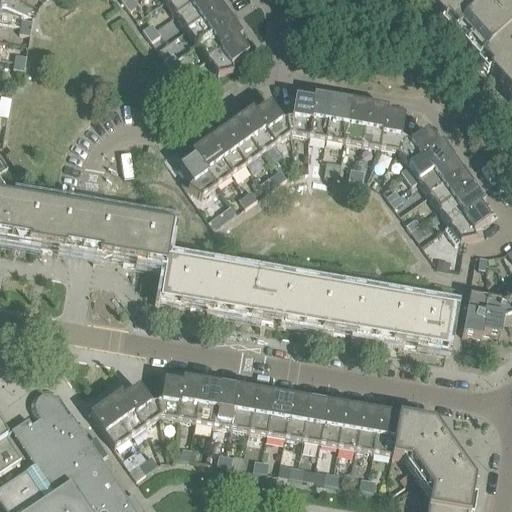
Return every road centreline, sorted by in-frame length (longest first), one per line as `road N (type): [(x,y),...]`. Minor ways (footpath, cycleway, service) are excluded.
road 1 (residential): [(503,403),(154,351)]
road 2 (residential): [(511,222),(424,110),(270,73)]
road 3 (residential): [(93,201),(101,167),(126,141),(194,133),(270,73)]
